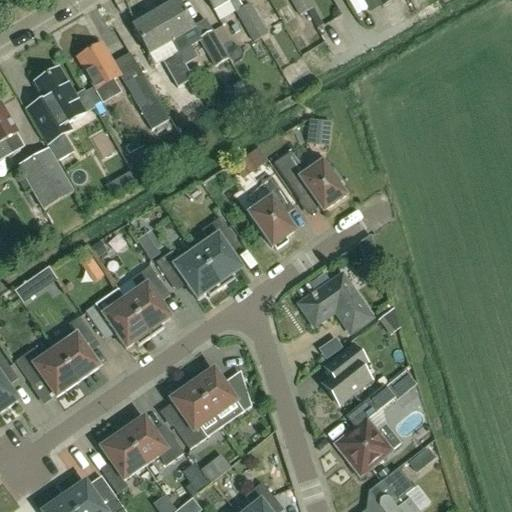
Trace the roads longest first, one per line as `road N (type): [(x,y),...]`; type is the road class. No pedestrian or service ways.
road 1 (residential): [(1,473),(252,303)]
road 2 (residential): [(317,511),(252,303)]
road 3 (residential): [(252,303),(372,217)]
